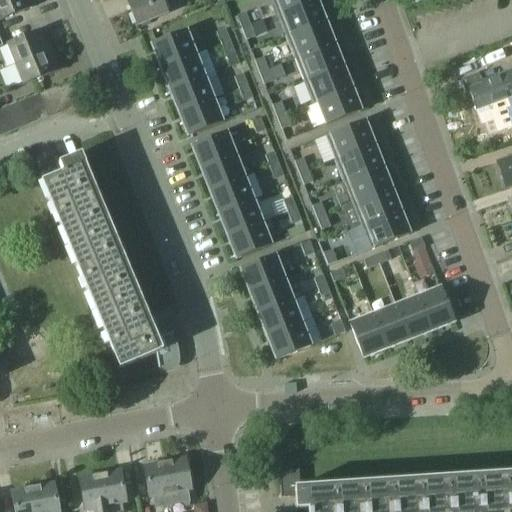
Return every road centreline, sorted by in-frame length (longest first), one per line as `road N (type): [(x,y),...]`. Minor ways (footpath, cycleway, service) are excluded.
road 1 (residential): [(216,414),(175,237),(78,0)]
road 2 (residential): [(386,0),(511,364)]
road 3 (residential): [(216,414),(511,392)]
road 4 (residential): [(0,455),(216,414)]
